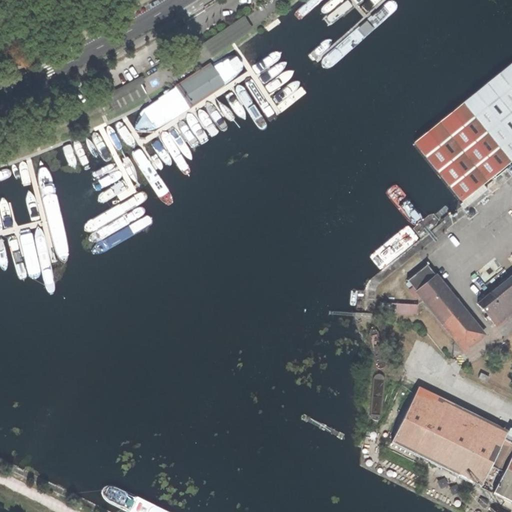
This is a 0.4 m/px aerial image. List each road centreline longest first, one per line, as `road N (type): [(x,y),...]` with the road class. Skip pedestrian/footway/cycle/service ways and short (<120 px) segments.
road 1 (secondary): [(0,93),(184,0)]
road 2 (unclassified): [(511,411),(460,386),(416,336)]
